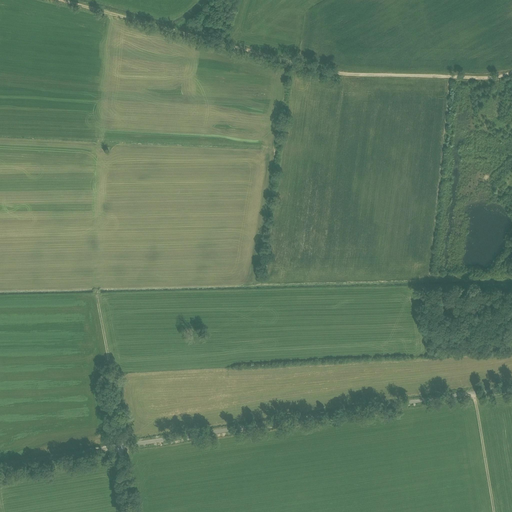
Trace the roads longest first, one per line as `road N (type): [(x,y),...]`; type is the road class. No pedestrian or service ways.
road 1 (unclassified): [(0,464),(511,386)]
road 2 (track): [(58,0),(342,74),(511,73)]
road 3 (track): [(97,288),(119,446)]
